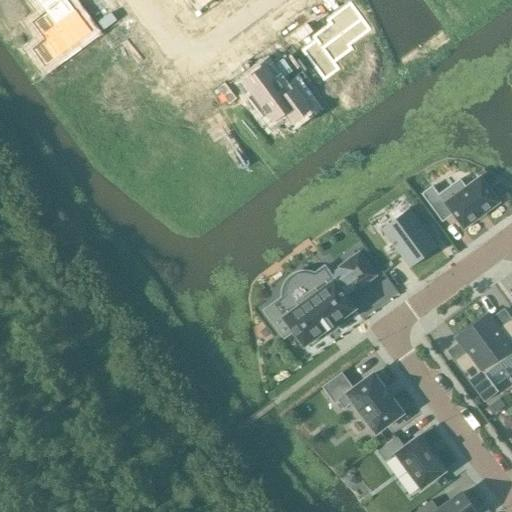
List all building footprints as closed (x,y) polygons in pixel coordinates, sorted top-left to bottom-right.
[(36,0),(46,13),(48,16),(62,35),(48,44),(58,57),(91,32),(67,0),(36,0)] [(315,41),(302,51),(324,81),(339,70),(334,63),(352,50),(349,46),(370,30),(350,4),(327,21),(330,24),(313,37),(315,41)] [(266,66),(243,83),(252,95),(249,97),(263,117),(267,114),(272,122),(284,113),(291,122),(311,108),(296,87),(286,94),(266,66)] [(132,67),(94,96),(113,121),(151,93),(132,67)] [(173,129),(157,141),(188,182),(227,154),(235,165),(238,162),(241,165),(255,155),(236,130),(217,144),(201,123),(180,139),(173,129)] [(432,187),(422,194),(442,221),(452,214),(463,229),(499,203),(480,177),(465,188),(459,180),(438,195),(432,187)] [(380,229),(409,268),(410,268),(409,267),(437,247),(438,247),(409,208),(408,209),(409,209),(382,229),(381,229),(380,229)] [(355,309),(354,307),(353,307),(345,295),(354,289),(356,291),(358,289),(373,277),(374,277),(376,276),(374,274),(359,254),(360,254),(358,252),(357,253),(357,254),(340,266),(338,267),(340,269),(330,276),(324,267),(305,281),(307,285),(294,294),(292,290),(264,311),(284,337),(292,331),(302,345),(301,345),(303,347),(305,346),(305,345),(323,332),(324,332),(326,330),(325,330),(332,325),(332,326),(335,324),(334,324),(353,310),(355,309)] [(489,314),(472,326),(499,363),(511,353),(511,319),(511,318),(499,328),(491,318),(489,314)] [(484,374),(499,363),(472,326),(456,338),(458,342),(466,352),(453,361),(484,402),(498,392),(484,374)] [(376,432),(402,413),(373,374),(354,388),(347,379),(328,393),(335,403),(338,400),(344,408),(353,401),(376,432)] [(508,406),(500,395),(481,410),(489,420),(508,406)] [(397,437),(377,452),(385,461),(395,454),(421,488),(444,471),(433,456),(432,454),(431,455),(429,451),(428,449),(418,436),(404,447),(397,437)] [(475,511),(461,493),(438,510),(431,500),(415,511),(475,511)]
